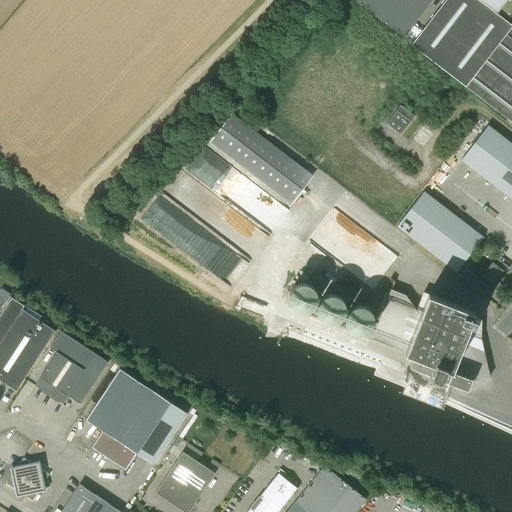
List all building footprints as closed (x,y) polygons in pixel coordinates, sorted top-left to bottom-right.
[(432,0),(353,0),(403,39),(432,0)] [(511,24),(479,0),(445,0),(411,45),(511,122),(511,24)] [(511,0),(481,0),(508,20),(511,14),(511,0)] [(394,111),(395,112),(385,125),(400,136),(410,123),(414,117),(399,106),(396,111),(395,110),(394,111)] [(211,142),(291,203),(312,175),(232,114),(211,142)] [(472,196),(498,162),(511,173),(511,199),(504,210),(511,216),(511,145),(497,134),(465,176),(458,185),(472,196)] [(199,152),(185,169),(187,171),(211,190),(213,186),(214,187),(218,182),(221,189),(224,191),(220,194),(222,199),(234,208),(236,205),(239,206),(242,202),(245,204),(248,200),(246,195),(249,191),(228,175),(223,182),(218,178),(215,173),(218,175),(212,165),(207,161),(205,156),(199,152)] [(436,200),(408,236),(456,272),(481,240),(484,237),(483,236),(436,200)] [(230,292),(251,263),(221,241),(220,242),(177,211),(175,213),(172,210),(168,216),(158,208),(146,224),(218,276),(214,281),(230,292)] [(392,262),(375,250),(359,270),(365,274),(360,280),(372,288),(392,262)] [(503,271),(505,273),(509,267),(496,257),(482,275),(494,284),(503,271)] [(464,268),(458,276),(484,296),(490,288),(464,268)] [(289,291),(288,295),(287,300),(289,305),(292,308),(296,311),(300,313),(305,312),(310,310),(313,307),(315,303),(316,299),(316,294),(314,290),(311,286),(306,284),(302,284),(297,284),(293,287),(289,291)] [(471,380),(476,382),(489,379),(481,341),(482,321),(474,319),(477,313),(425,293),(417,311),(405,297),(391,291),(371,340),(414,357),(409,368),(467,391),(471,380)] [(319,301),(317,306),(317,311),(318,315),(321,319),(325,322),(330,323),(334,323),(339,321),(342,318),(345,314),(346,309),(345,305),(343,300),(340,297),(336,295),(331,294),(326,295),(322,298),(319,301)] [(0,379),(17,390),(20,385),(55,331),(39,320),(41,316),(12,297),(0,315),(0,379)] [(347,313),(345,317),(345,322),(346,327),(349,331),(353,334),(358,335),(363,335),(367,333),(371,330),(373,326),(374,321),(373,316),(371,312),(368,309),(364,307),(359,306),(354,307),(350,309),(347,313)] [(57,351),(34,385),(57,400),(62,403),(67,395),(81,404),(108,362),(61,331),(50,347),(57,351)] [(42,365),(52,351),(49,349),(39,363),(42,365)] [(137,453),(154,464),(172,437),(187,413),(119,369),(86,419),(103,431),(92,447),(126,470),(137,453)] [(196,501),(215,473),(183,451),(155,492),(185,511),(189,511),(194,505),(196,505),(196,501)] [(40,460),(31,462),(23,457),(18,466),(11,467),(12,474),(6,483),(14,488),(16,497),(25,495),(32,500),(37,493),(46,491),(44,482),(49,474),(42,469),(40,460)] [(355,511),(366,499),(324,465),(295,502),(286,511),(355,511)] [(246,511),(278,511),(297,488),(278,473),(246,511)] [(121,511),(80,484),(60,511),(121,511)]
